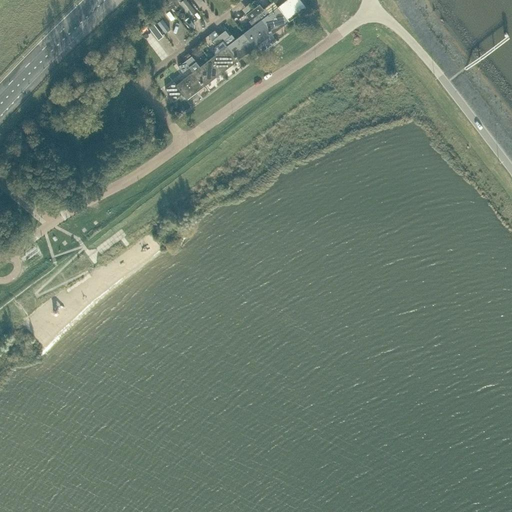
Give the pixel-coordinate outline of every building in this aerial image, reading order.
[(182,0),(180,3),(190,16),(195,12),(186,0),(182,0)] [(306,8),(299,0),(285,0),(286,0),(277,7),(288,21),(306,8)] [(351,0),(315,0),(326,17),(351,0)] [(288,21),(277,7),(273,2),(263,10),(259,5),(252,10),(271,34),(288,21)] [(254,47),(271,34),(252,10),(245,15),(250,21),(249,22),(252,26),(243,33),(254,47)] [(157,23),(165,34),(171,29),(162,19),(157,23)] [(148,28),(158,40),(163,36),(153,24),(148,28)] [(231,35),(229,36),(224,30),(218,35),(222,41),(226,46),(237,60),(254,47),(243,33),(235,39),(231,35)] [(215,46),(222,41),(218,35),(211,41),(215,46)] [(221,73),(237,60),(226,46),(222,41),(215,46),(214,48),(213,53),(215,55),(209,59),(221,73)] [(209,59),(199,67),(191,56),(184,61),(189,67),(192,72),(204,86),(221,73),(209,59)] [(182,73),(189,67),(184,61),(178,67),(182,73)] [(186,100),(204,86),(192,72),(176,85),(173,82),(164,89),(173,101),(182,94),(186,100)]
